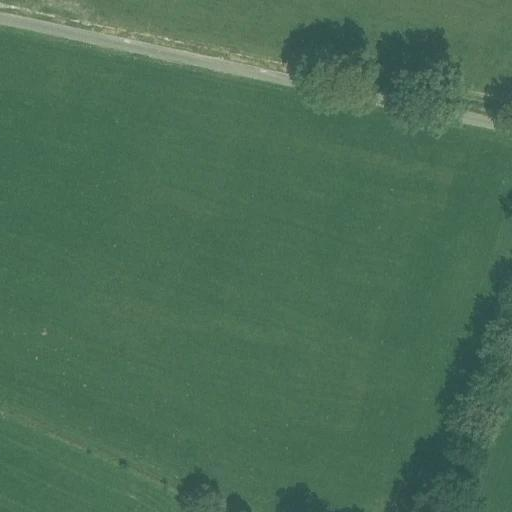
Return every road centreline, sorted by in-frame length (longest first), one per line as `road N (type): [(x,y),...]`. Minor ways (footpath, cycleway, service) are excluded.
road 1 (unclassified): [(0,16),(511,124)]
road 2 (unclassified): [(511,265),(430,511)]
